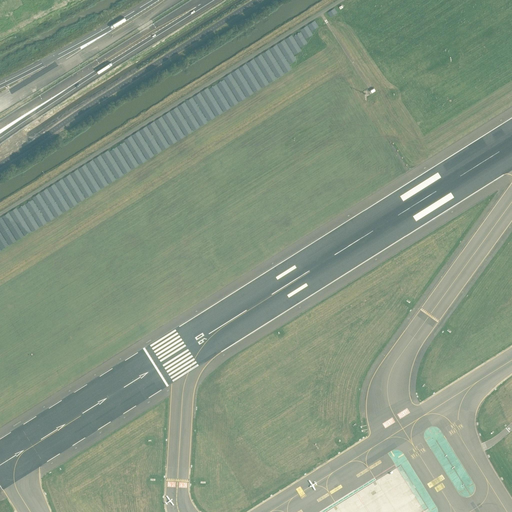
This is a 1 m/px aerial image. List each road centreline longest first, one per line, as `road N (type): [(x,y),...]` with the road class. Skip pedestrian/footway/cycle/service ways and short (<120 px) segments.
road 1 (motorway): [(129,24),(0,104)]
road 2 (motorway): [(79,79),(204,0)]
road 3 (motorway): [(129,24),(0,86)]
